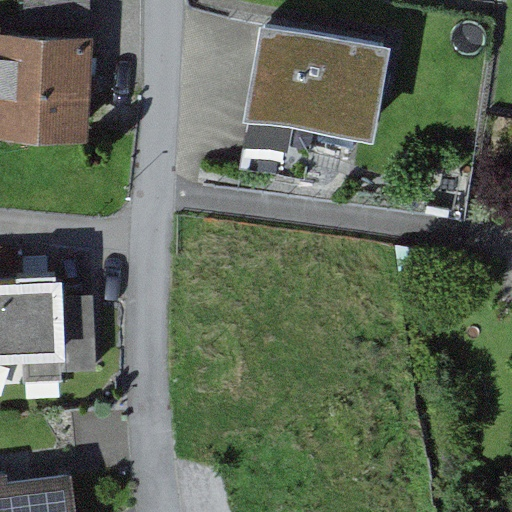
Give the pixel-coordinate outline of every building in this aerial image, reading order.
[(404,26),(279,7),(265,96),(390,115),(404,26)] [(100,33),(1,38),(6,140),(105,136),(100,33)] [(249,123),(245,144),(311,158),(316,137),(249,123)] [(76,266),(0,269),(0,351),(80,348),(76,266)] [(328,511),(315,439),(220,457),(230,511),(328,511)] [(81,511),(77,464),(0,471),(0,511),(81,511)]
